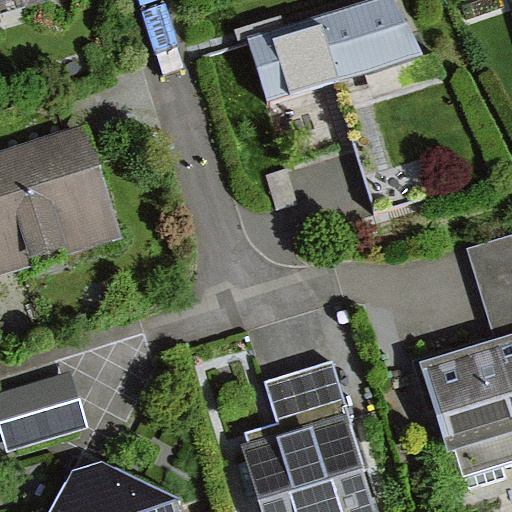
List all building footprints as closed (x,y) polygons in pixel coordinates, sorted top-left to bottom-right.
[(0,0),(0,16),(52,0),(0,0)] [(392,0),(379,0),(244,43),(265,108),(412,61),(392,0)] [(77,138),(0,161),(0,276),(110,243),(77,138)] [(511,343),(416,372),(454,493),(511,474),(511,343)] [(283,438),(240,451),(258,511),(377,511),(332,363),(266,383),(283,438)] [(63,381),(0,399),(0,442),(1,447),(76,424),(63,381)] [(100,468),(66,477),(46,511),(171,511),(169,505),(100,468)]
